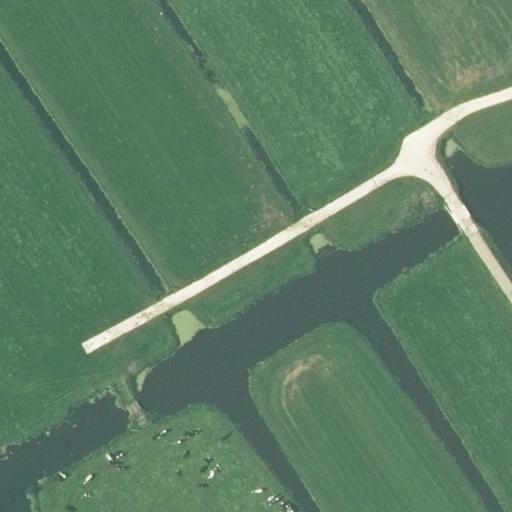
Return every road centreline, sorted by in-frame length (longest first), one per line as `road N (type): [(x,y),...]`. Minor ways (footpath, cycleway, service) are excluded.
road 1 (track): [(511,296),(433,171),(408,166),(83,350)]
road 2 (track): [(433,171),(417,145),(479,103),(511,93)]
